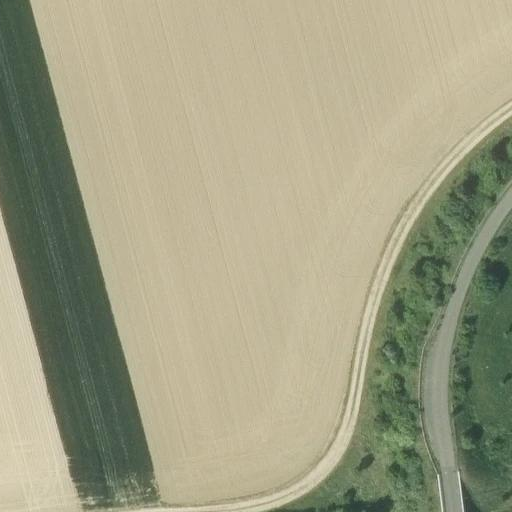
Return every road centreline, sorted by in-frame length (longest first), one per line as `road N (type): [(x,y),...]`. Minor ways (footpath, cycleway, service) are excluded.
road 1 (track): [(266,511),(314,486),(336,461),(351,435),(378,306),(414,224),(470,151),(511,116)]
road 2 (track): [(511,195),(475,248),(442,326),(434,410),(439,470)]
